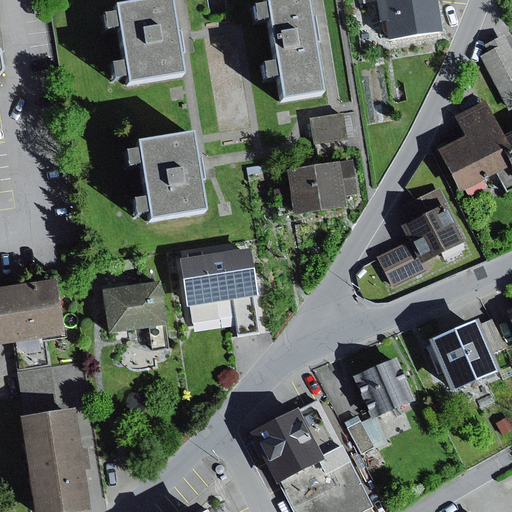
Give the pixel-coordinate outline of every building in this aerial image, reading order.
[(172,0),(167,0),(112,8),(125,88),(185,79),(172,0)] [(307,0),(263,0),(280,104),(324,97),(307,0)] [(439,0),(379,0),(378,0),(382,28),(389,27),(391,45),(446,36),(439,0)] [(511,48),(506,36),(483,48),(488,57),(481,60),(509,114),(511,112),(511,48)] [(487,104),(456,119),(462,131),(467,140),(439,153),(460,195),(500,175),(509,193),(511,191),(511,155),(504,140),(487,104)] [(344,114),(309,119),(313,147),(348,142),(344,114)] [(189,137),(135,146),(148,223),(202,213),(189,137)] [(353,164),(291,175),(293,189),(277,192),(281,217),(296,215),(297,219),(349,211),(347,199),(359,197),(353,164)] [(409,227),(403,229),(410,243),(380,258),(396,290),(437,270),(434,263),(470,245),(443,189),(401,209),(409,227)] [(252,253),(184,262),(191,309),(218,305),(234,303),(239,339),(263,336),(252,253)] [(68,342),(60,286),(0,294),(0,351),(15,349),(50,344),(68,342)] [(162,286),(106,294),(107,305),(111,334),(150,329),(153,355),(171,353),(162,286)] [(218,305),(191,309),(193,325),(221,321),(218,305)] [(492,320),(482,324),(496,355),(506,351),(492,320)] [(480,325),(433,346),(457,397),(504,376),(480,325)] [(50,344),(15,349),(18,374),(53,369),(50,344)] [(398,361),(356,380),(375,423),(417,403),(398,361)] [(18,374),(25,423),(61,418),(53,369),(18,374)] [(319,402),(254,437),(279,484),(344,450),(319,402)] [(61,418),(25,423),(39,511),(94,511),(88,474),(94,473),(90,452),(85,453),(79,415),(61,418)] [(511,423),(509,419),(497,425),(502,435),(511,430),(511,423)] [(361,423),(347,429),(361,456),(374,449),(361,423)] [(370,511),(375,510),(344,450),(279,484),(294,511),(370,511)]
